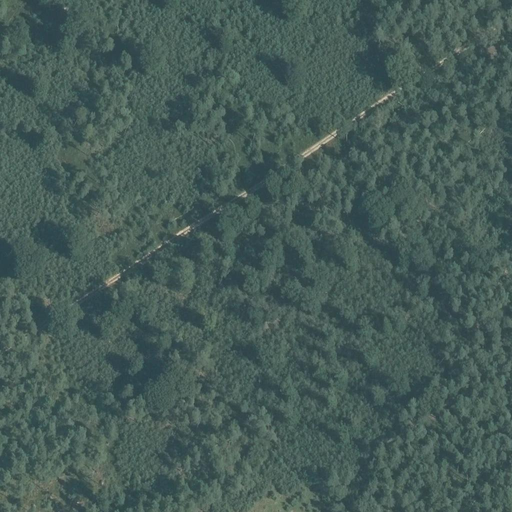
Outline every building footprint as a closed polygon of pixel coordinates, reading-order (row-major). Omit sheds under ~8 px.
[(255,200),(267,194),(264,189),(252,195),(255,200)] [(235,203),(230,208),(236,213),(241,207),(235,203)] [(212,220),(202,225),(205,230),(214,226),(212,220)] [(134,271),(139,277),(156,265),(151,258),(134,271)] [(36,341),(44,339),(42,333),(34,335),(36,341)]
